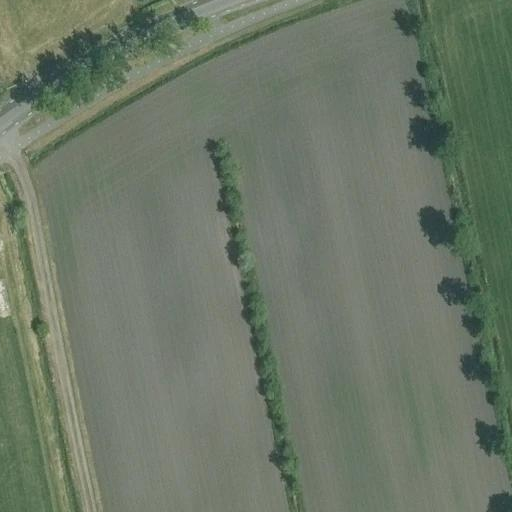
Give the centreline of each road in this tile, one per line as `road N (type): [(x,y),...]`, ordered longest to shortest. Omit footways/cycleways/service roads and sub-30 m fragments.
road 1 (track): [(0,139),(25,181),(92,511)]
road 2 (tertiary): [(0,125),(132,43),(232,0)]
